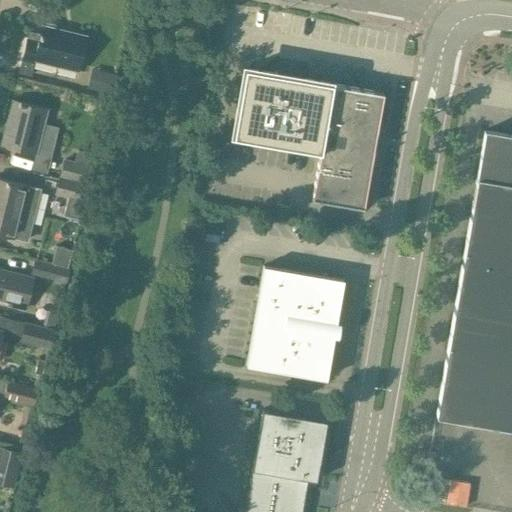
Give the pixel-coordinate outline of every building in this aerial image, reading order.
[(29,33),(20,74),(31,76),(34,67),(35,60),(79,70),(86,36),(57,29),(57,27),(55,24),(48,22),(45,24),(44,26),(43,26),(41,36),(29,33)] [(113,92),(117,74),(94,68),(89,86),(113,92)] [(312,199),(363,208),(383,93),(245,69),(234,137),(320,152),(312,199)] [(36,153),(48,109),(12,100),(1,144),(36,153)] [(511,429),(511,135),(485,131),(436,416),(511,429)] [(75,163),(94,167),(97,155),(78,151),(75,163)] [(75,163),(62,160),(59,176),(91,183),(94,167),(75,163)] [(0,178),(0,233),(14,237),(26,240),(39,189),(27,186),(0,178)] [(58,178),(55,194),(67,197),(83,200),(87,201),(90,185),(58,178)] [(79,219),(83,200),(67,197),(62,215),(79,219)] [(31,274),(65,282),(69,268),(34,260),(31,274)] [(338,337),(340,323),(336,322),(343,279),(263,265),(246,365),(326,378),(333,336),(338,337)] [(0,298),(9,300),(8,306),(25,310),(33,277),(18,274),(0,269),(0,298)] [(27,323),(22,342),(31,344),(40,346),(49,348),(54,329),(31,324),(27,323)] [(6,396),(34,404),(38,388),(31,386),(9,381),(6,396)] [(316,480),(326,421),(262,410),(244,511),(301,511),(307,479),(316,480)] [(0,483),(13,487),(22,452),(0,447),(0,483)]
